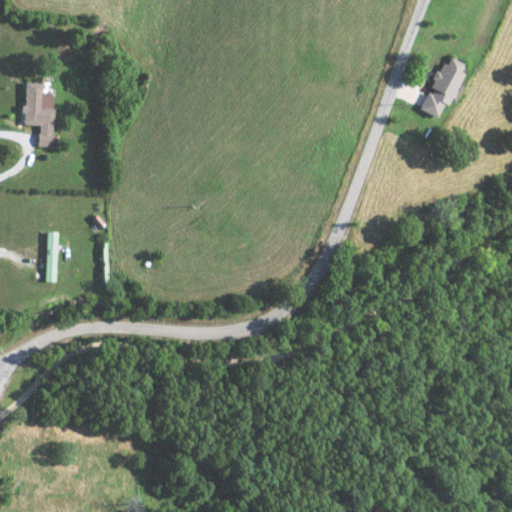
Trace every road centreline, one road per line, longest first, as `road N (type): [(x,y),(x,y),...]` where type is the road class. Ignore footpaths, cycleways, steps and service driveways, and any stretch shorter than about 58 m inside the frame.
road 1 (residential): [(0,374),(38,342),(66,331),(221,334),(282,311),(337,228),(420,0)]
road 2 (residential): [(0,415),(49,369),(89,346),(231,361),(317,342),(408,295),(511,210)]
